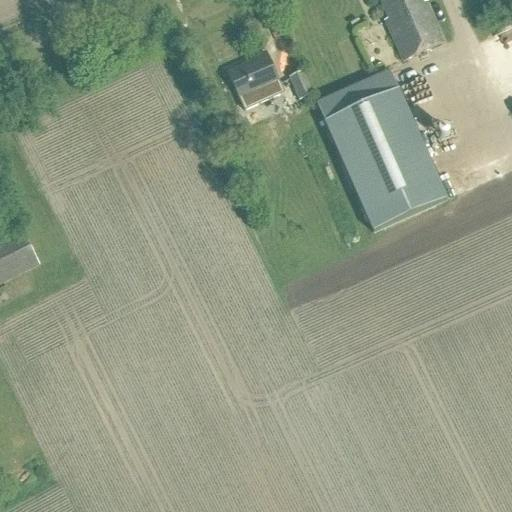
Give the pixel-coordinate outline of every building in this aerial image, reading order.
[(383,20),(384,23),(392,40),(402,62),(445,43),(426,1),(422,3),(420,0),(379,0),(388,18),(383,20)] [(250,63),(227,73),(238,99),(262,88),(264,92),(279,85),(264,53),(249,60),(250,63)] [(313,97),(303,74),(288,80),(298,103),(313,97)] [(398,94),(324,127),(374,237),(448,203),(398,94)] [(0,240),(0,286),(40,267),(22,229),(0,240)]
